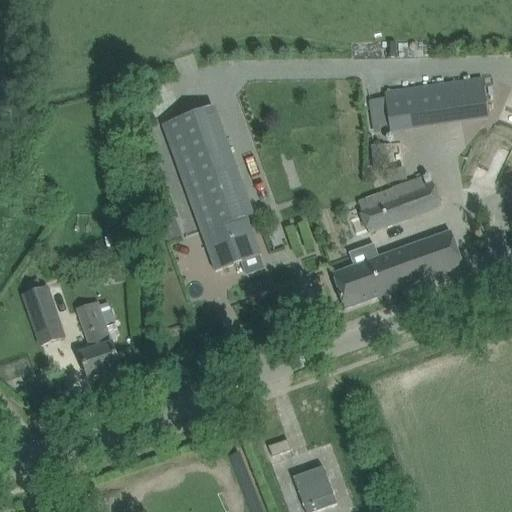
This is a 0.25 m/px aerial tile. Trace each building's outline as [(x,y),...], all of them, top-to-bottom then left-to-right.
[(487,118),(482,81),(446,86),(452,123),(487,118)] [(0,85),(0,132),(8,119),(20,98),(21,97),(0,85)] [(362,217),(351,221),(361,249),(372,245),(368,234),(422,214),(441,207),(432,184),(414,191),(360,211),(362,217)] [(260,256),(247,219),(201,235),(215,273),(260,256)] [(332,276),(344,310),(462,268),(450,233),(431,240),(332,276)] [(125,268),(111,270),(113,283),(126,281),(125,268)] [(24,297),(41,347),(64,339),(47,289),(24,297)] [(80,355),(88,378),(102,373),(106,385),(123,379),(111,344),(106,346),(99,327),(84,332),(91,351),(80,355)] [(268,448),(272,459),(291,452),(287,441),(268,448)] [(325,470),(336,500),(348,496),(337,465),(325,470)] [(293,479),(304,511),(319,511),(337,505),(323,468),(293,479)]
